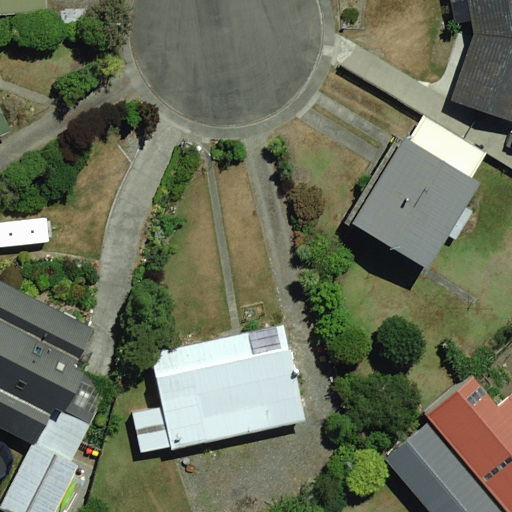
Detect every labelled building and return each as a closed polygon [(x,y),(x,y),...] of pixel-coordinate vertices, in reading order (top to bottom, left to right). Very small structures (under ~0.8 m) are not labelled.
[(511,0),(440,0),(429,93),(504,115),(511,96),(511,0)] [(399,104),(338,216),(418,260),(479,148),(399,104)] [(0,432),(15,439),(0,473),(0,511),(45,511),(99,333),(0,288),(0,432)] [(103,400),(115,455),(280,420),(258,316),(129,343),(140,392),(103,400)] [(511,511),(511,411),(467,360),(366,448),(384,469),(366,485),(390,511),(511,511)]
